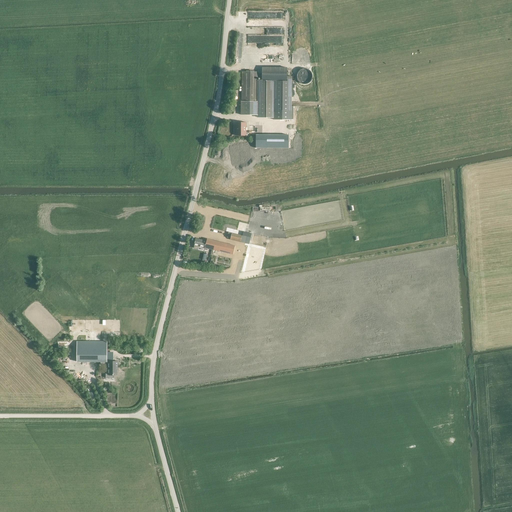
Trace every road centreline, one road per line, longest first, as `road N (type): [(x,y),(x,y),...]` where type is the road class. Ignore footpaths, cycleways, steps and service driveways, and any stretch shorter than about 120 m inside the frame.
road 1 (unclassified): [(151,400),(154,352),(218,95),(228,0)]
road 2 (unclassified): [(0,415),(136,415)]
